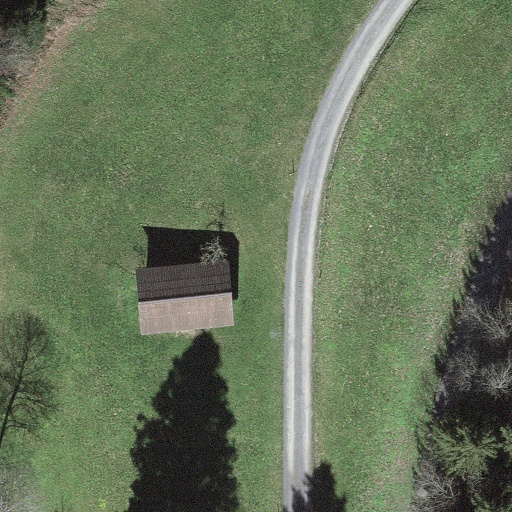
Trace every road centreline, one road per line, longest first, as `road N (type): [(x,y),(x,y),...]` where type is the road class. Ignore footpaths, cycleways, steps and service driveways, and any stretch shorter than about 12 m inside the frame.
road 1 (track): [(397,0),(339,84),(301,214),(297,511)]
road 2 (residential): [(431,511),(462,344),(511,231)]
